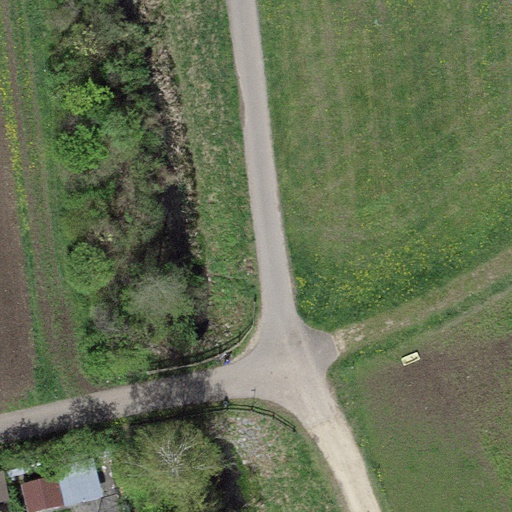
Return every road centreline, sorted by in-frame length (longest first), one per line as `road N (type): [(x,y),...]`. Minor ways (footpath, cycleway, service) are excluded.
road 1 (track): [(283,373),(245,0)]
road 2 (track): [(0,445),(283,373)]
road 3 (track): [(283,373),(511,266)]
road 4 (track): [(283,373),(344,511)]
